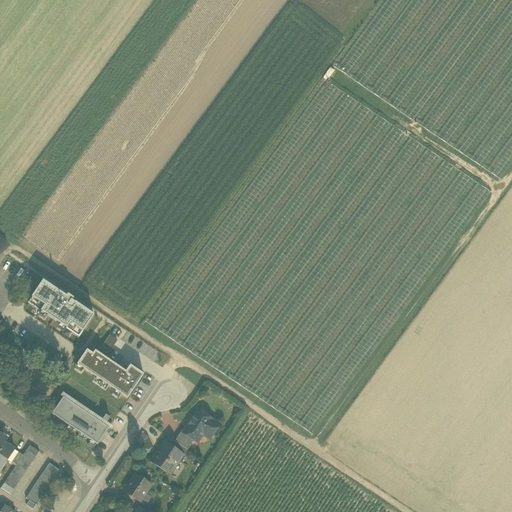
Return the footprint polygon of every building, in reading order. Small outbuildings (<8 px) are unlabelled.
[(42,278),(31,271),(26,279),(36,286),(42,278)] [(66,297),(42,281),(28,303),(40,312),(47,317),(59,325),(66,329),(79,338),(93,316),(71,301),(73,299),(67,295),(66,297)] [(40,312),(37,317),(44,321),(47,317),(40,312)] [(59,325),(56,329),(63,334),(66,329),(59,325)] [(109,336),(102,346),(110,352),(117,341),(109,336)] [(86,350),(77,365),(84,370),(95,378),(108,386),(114,390),(121,395),(127,399),(143,375),(130,366),(125,372),(123,375),(93,355),(86,350)] [(125,372),(95,351),(93,355),(123,375),(125,372)] [(74,370),(81,375),(84,370),(77,365),(74,370)] [(95,378),(92,382),(105,391),(108,386),(95,378)] [(114,390),(111,395),(118,400),(121,395),(114,390)] [(111,430),(113,427),(62,393),(60,396),(63,398),(108,428),(108,429),(111,430)] [(97,445),(108,429),(108,428),(63,398),(51,414),(97,445)] [(182,433),(194,441),(197,435),(200,437),(202,435),(205,431),(212,436),(219,425),(208,417),(207,415),(205,413),(202,413),(198,410),(193,417),(195,418),(190,426),(188,424),(183,432),(182,433)] [(181,431),(174,442),(187,450),(194,441),(182,433),(183,432),(181,431)] [(205,431),(202,435),(209,440),(212,436),(205,431)] [(183,455),(187,450),(174,442),(168,437),(164,442),(183,455)] [(150,462),(170,476),(183,455),(164,442),(150,462)] [(15,449),(5,443),(0,450),(0,471),(8,460),(14,450),(15,449)] [(26,451),(35,457),(39,452),(29,446),(26,451)] [(11,462),(17,452),(14,450),(8,460),(11,462)] [(32,462),(35,457),(26,451),(23,456),(32,462)] [(11,462),(16,466),(17,465),(20,460),(23,456),(17,452),(11,462)] [(29,466),(32,462),(23,456),(20,460),(29,466)] [(26,471),(29,466),(20,460),(17,465),(26,471)] [(49,464),(46,469),(55,475),(59,470),(58,470),(49,464)] [(23,476),(26,471),(17,465),(16,466),(14,470),(23,476)] [(52,480),(55,475),(46,469),(42,474),(52,480)] [(19,481),(23,476),(14,470),(10,475),(19,481)] [(49,485),(52,480),(42,474),(39,479),(49,485)] [(123,491),(140,503),(142,501),(146,494),(152,486),(134,474),(123,491)] [(17,485),(19,481),(10,475),(7,479),(17,485)] [(14,490),(17,485),(7,479),(4,483),(14,490)] [(45,490),(49,485),(39,479),(35,484),(36,484),(45,490)] [(10,495),(14,490),(4,483),(1,488),(10,495)] [(46,490),(45,490),(36,484),(32,489),(42,495),(46,490)] [(39,500),(42,495),(32,489),(29,494),(39,500)] [(35,505),(39,500),(29,494),(25,499),(29,501),(35,505)] [(152,498),(146,494),(142,501),(147,504),(152,498)] [(27,505),(33,509),(35,505),(29,501),(27,505)]
